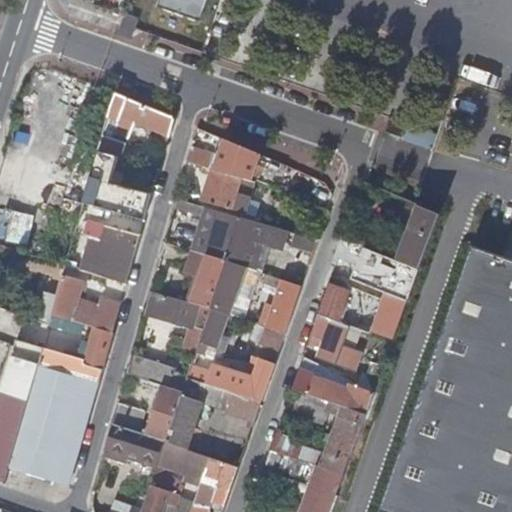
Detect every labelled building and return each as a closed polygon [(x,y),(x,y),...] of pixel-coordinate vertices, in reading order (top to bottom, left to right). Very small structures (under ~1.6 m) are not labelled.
[(134,39),(137,28),(141,17),(126,12),(120,33),(134,39)] [(85,201),(145,219),(153,193),(114,180),(123,154),(113,150),(118,133),(127,136),(132,122),(169,135),(173,119),(173,117),(116,93),(106,128),(93,171),(85,201)] [(225,139),(214,169),(252,179),(253,177),(260,154),(225,139)] [(193,147),(189,162),(205,166),(210,168),(214,153),(193,147)] [(214,169),(213,174),(203,200),(241,213),(252,179),(214,169)] [(0,235),(28,244),(36,216),(0,204),(0,235)] [(208,206),(194,249),(226,259),(246,266),(252,268),(260,240),(280,245),(285,228),(245,216),(208,206)] [(440,215),(418,206),(399,260),(420,268),(440,215)] [(362,218),(353,242),(366,246),(376,250),(385,227),(362,218)] [(100,244),(105,225),(95,223),(90,241),(100,244)] [(82,269),(127,282),(140,235),(105,225),(100,244),(90,241),(82,269)] [(511,511),(511,260),(470,245),(377,511),(511,511)] [(376,250),(366,246),(354,277),(399,295),(392,314),(402,318),(420,268),(399,260),(376,250)] [(202,270),(191,303),(210,308),(215,292),(226,259),(194,249),(188,267),(202,270)] [(215,292),(210,308),(231,314),(238,291),(246,266),(226,259),(215,292)] [(231,314),(231,315),(245,319),(260,271),(252,268),(246,266),(238,291),(231,314)] [(283,278),(267,273),(264,280),(280,286),(283,278)] [(94,326),(113,332),(121,302),(105,298),(103,304),(81,298),(86,282),(64,274),(53,313),(94,326)] [(267,325),(286,331),(302,285),(283,278),(280,286),(271,313),(267,325)] [(330,282),(319,313),(332,318),(342,287),(330,282)] [(191,303),(151,291),(146,311),(192,326),(204,330),(210,311),(210,308),(191,303)] [(204,330),(200,340),(220,347),(231,315),(231,314),(210,308),(210,311),(204,330)] [(264,311),(260,323),(267,325),(271,313),(264,311)] [(332,318),(319,313),(312,333),(325,337),(319,357),(356,370),(364,350),(345,343),(351,325),(332,318)] [(383,337),(393,341),(402,318),(392,314),(383,337)] [(260,323),(258,322),(253,336),(281,345),(286,331),(267,325),(260,323)] [(39,362),(99,380),(105,358),(113,332),(94,326),(84,358),(43,346),(39,362)] [(204,330),(192,326),(186,347),(196,350),(200,340),(204,330)] [(135,348),(128,372),(164,385),(170,387),(175,369),(141,357),(142,350),(135,348)] [(20,428),(27,401),(39,362),(15,354),(2,392),(0,398),(0,480),(4,482),(9,466),(13,449),(20,428)] [(360,394),(363,386),(353,381),(304,355),(298,373),(360,394)] [(261,365),(272,368),(274,362),(262,358),(261,365)] [(368,388),(375,391),(386,361),(379,359),(368,388)] [(69,485),(99,380),(39,362),(27,401),(20,428),(13,449),(9,466),(69,485)] [(207,382),(214,385),(221,365),(213,362),(207,382)] [(222,387),(261,399),(272,368),(261,365),(257,376),(221,365),(214,385),(222,387)] [(343,406),(366,415),(375,391),(368,388),(363,386),(360,394),(298,373),(293,387),(308,393),(335,403),(343,406)] [(253,421),(261,399),(222,387),(214,385),(207,382),(188,376),(183,392),(181,397),(167,441),(186,448),(200,403),(223,409),(223,412),(253,421)] [(149,435),(167,441),(181,397),(183,392),(170,387),(164,385),(149,435)] [(333,409),(335,403),(308,393),(302,410),(324,418),(328,407),(333,409)] [(120,401),(114,423),(140,432),(146,410),(120,401)] [(321,467),(344,475),(359,433),(366,415),(343,406),(321,467)] [(117,452),(159,466),(165,447),(167,441),(149,435),(140,432),(114,423),(105,455),(114,458),(117,452)] [(159,466),(202,480),(211,457),(202,454),(186,448),(167,441),(165,447),(159,466)] [(225,462),(237,466),(242,454),(243,451),(231,447),(225,462)] [(307,476),(312,464),(284,454),(271,449),(266,462),(307,476)] [(223,505),(237,466),(225,462),(211,457),(202,480),(211,483),(206,499),(223,505)] [(330,511),(344,475),(321,467),(318,466),(300,511),(330,511)] [(148,500),(145,508),(143,511),(175,511),(182,495),(153,485),(148,500)] [(102,511),(143,511),(145,508),(134,504),(108,495),(102,511)] [(175,511),(191,511),(195,502),(185,498),(186,497),(182,495),(175,511)] [(148,500),(137,496),(134,504),(145,508),(148,500)] [(195,502),(191,511),(204,511),(206,506),(195,502)]
